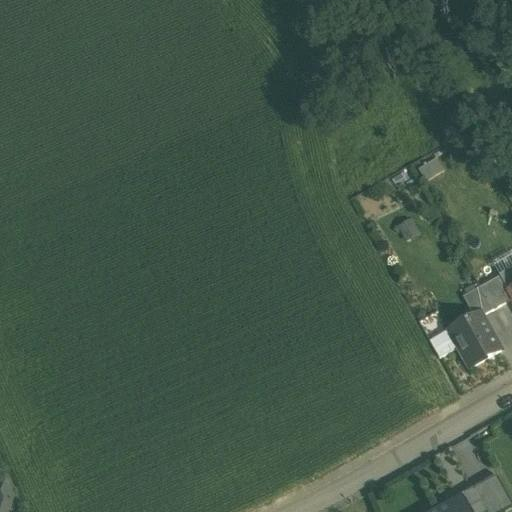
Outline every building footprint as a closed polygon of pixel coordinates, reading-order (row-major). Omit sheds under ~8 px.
[(511,270),(499,278),(499,279),(511,301),(511,300),(511,270)] [(499,279),(488,286),(501,308),(511,302),(511,301),(499,279)] [(501,308),(488,286),(480,290),(493,312),(501,308)] [(480,290),(463,300),(473,317),(479,314),(482,318),(493,312),(480,290)] [(473,317),(448,332),(470,369),(501,352),(482,318),(479,314),(473,317)] [(511,501),(495,474),(460,495),(469,511),(504,511),(511,508),(511,501)] [(4,480),(0,481),(0,511),(16,511),(18,511),(4,480)] [(469,511),(460,495),(432,511),(469,511)]
